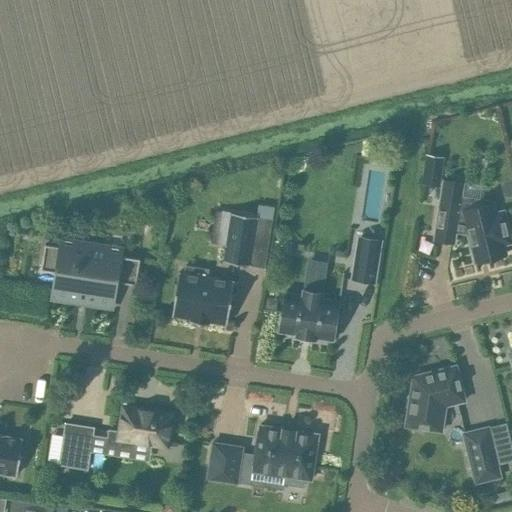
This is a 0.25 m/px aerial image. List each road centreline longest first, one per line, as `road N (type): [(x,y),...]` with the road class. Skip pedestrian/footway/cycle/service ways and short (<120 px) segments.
road 1 (residential): [(3,371),(9,336),(365,394)]
road 2 (residential): [(511,302),(384,336),(365,394)]
